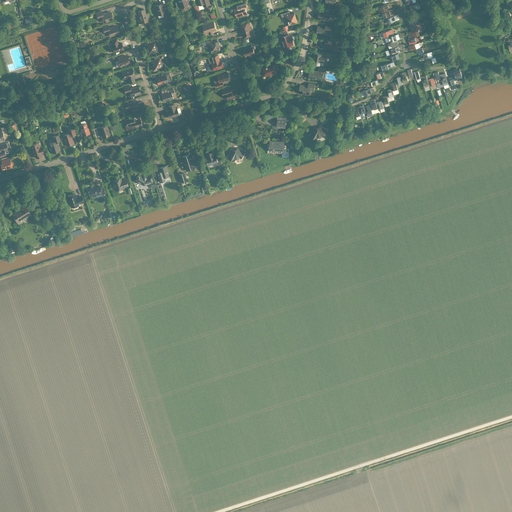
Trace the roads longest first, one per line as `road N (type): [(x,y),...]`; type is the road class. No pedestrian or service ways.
road 1 (residential): [(161,129),(277,92),(302,55),(311,0)]
road 2 (residential): [(161,129),(126,16),(125,7),(141,0)]
road 3 (residential): [(32,169),(161,129)]
